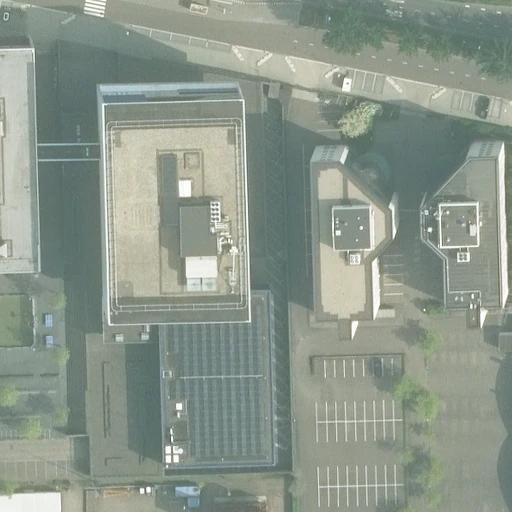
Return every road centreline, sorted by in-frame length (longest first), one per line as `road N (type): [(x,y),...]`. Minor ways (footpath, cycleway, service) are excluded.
road 1 (unclassified): [(63,0),(511,83)]
road 2 (secondary): [(346,0),(511,33)]
